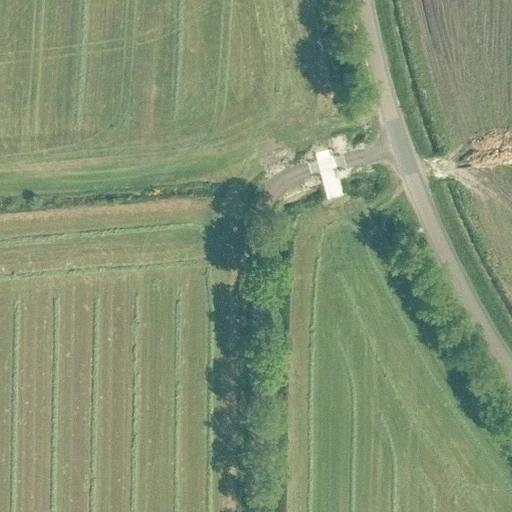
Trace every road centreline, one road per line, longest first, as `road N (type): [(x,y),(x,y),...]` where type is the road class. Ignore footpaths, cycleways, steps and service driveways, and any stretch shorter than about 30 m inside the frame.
road 1 (track): [(257,511),(264,197),(295,175),(396,147)]
road 2 (unclassified): [(511,371),(421,207),(396,147),(357,0)]
